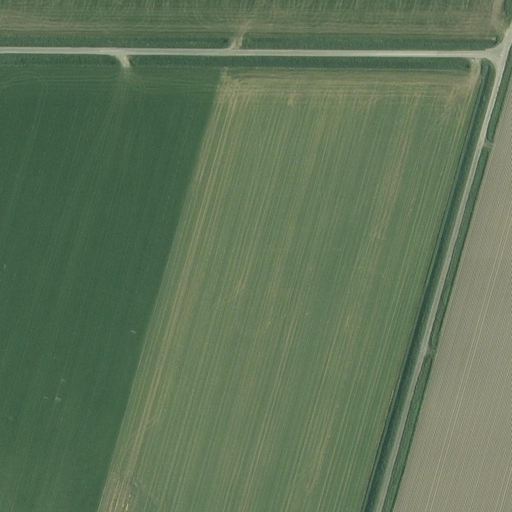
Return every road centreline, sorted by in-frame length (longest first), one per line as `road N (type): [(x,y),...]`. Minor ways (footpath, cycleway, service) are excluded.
road 1 (unclassified): [(503,56),(0,52)]
road 2 (unclassified): [(374,511),(503,56)]
